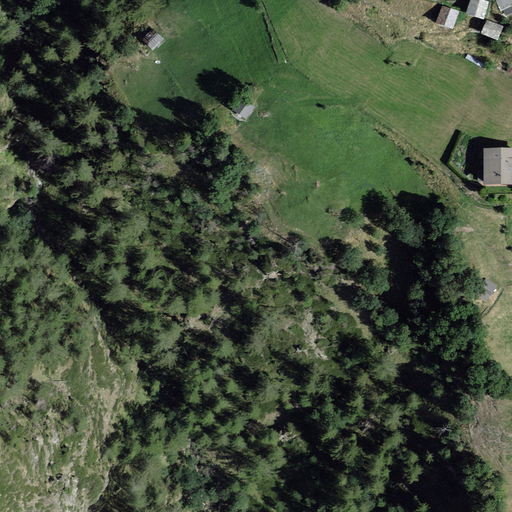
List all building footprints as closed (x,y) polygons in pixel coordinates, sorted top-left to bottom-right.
[(469,1),(463,19),(480,25),(486,7),(469,1)] [(440,9),(434,27),(450,33),(457,14),(440,9)] [(487,21),(481,38),(498,44),(503,27),(487,21)] [(150,28),(139,38),(150,50),(161,40),(150,28)] [(241,99),(231,111),(243,121),(253,109),(241,99)] [(511,148),(480,148),(480,183),(511,183),(511,148)] [(490,299),(499,284),(485,276),(477,291),(490,299)]
